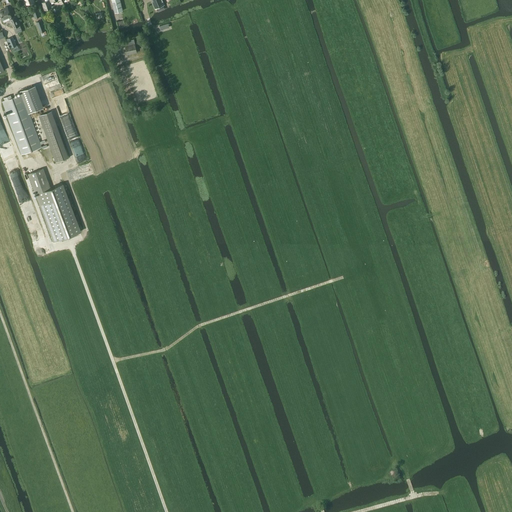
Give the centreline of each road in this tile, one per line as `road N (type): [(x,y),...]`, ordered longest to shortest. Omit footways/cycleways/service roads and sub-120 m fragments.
road 1 (track): [(167,511),(69,244)]
road 2 (track): [(112,360),(165,349),(198,325),(342,278)]
road 3 (track): [(72,511),(0,312)]
